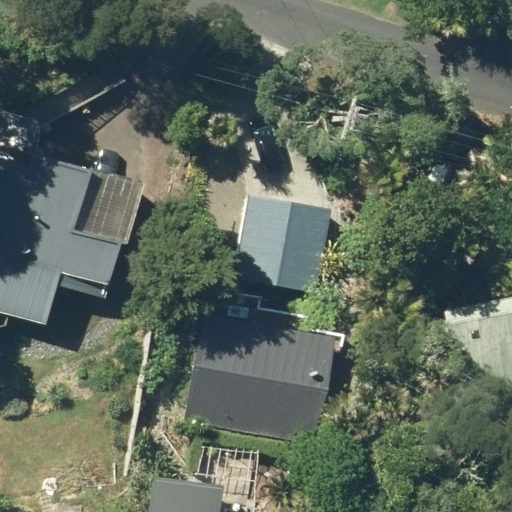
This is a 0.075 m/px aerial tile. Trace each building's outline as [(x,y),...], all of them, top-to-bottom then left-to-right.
[(316,145),(352,154),(362,116),(328,106),(316,145)] [(0,266),(89,290),(101,246),(111,249),(128,190),(14,159),(24,125),(0,117),(0,266)] [(332,215),(242,195),(224,278),(314,297),(332,215)] [(511,301),(430,317),(445,400),(511,387),(511,301)] [(174,426),(304,448),(321,341),(191,320),(174,426)] [(137,511),(213,511),(215,486),(139,483),(137,511)]
